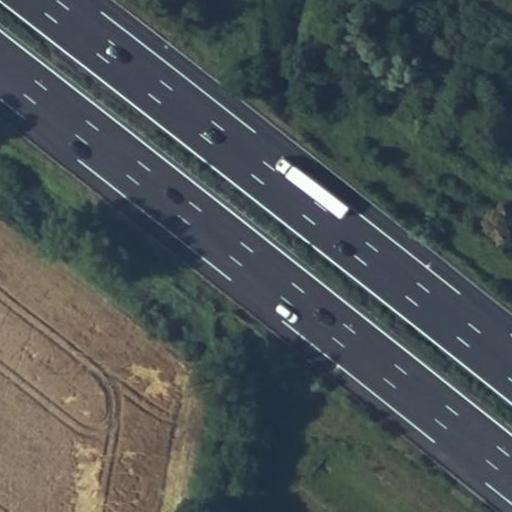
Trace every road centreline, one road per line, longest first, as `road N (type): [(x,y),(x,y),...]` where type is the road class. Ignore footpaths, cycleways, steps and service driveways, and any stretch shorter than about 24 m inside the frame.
road 1 (motorway): [(0,64),(511,470)]
road 2 (motorway): [(511,369),(45,0)]
